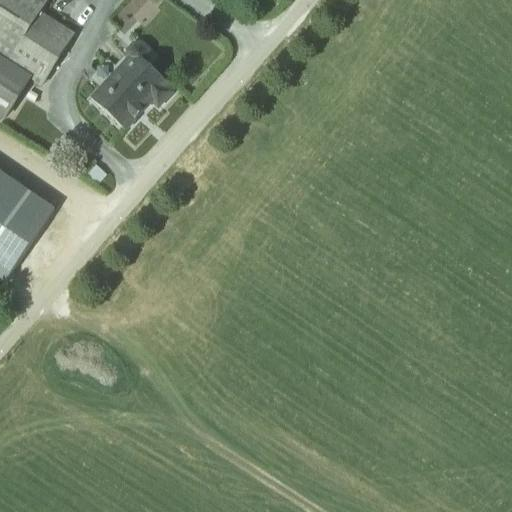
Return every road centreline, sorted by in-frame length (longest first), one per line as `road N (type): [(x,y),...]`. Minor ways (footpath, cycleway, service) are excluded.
road 1 (unclassified): [(0,350),(308,0)]
road 2 (unknown): [(140,190),(79,125),(68,95),(80,47),(106,0)]
